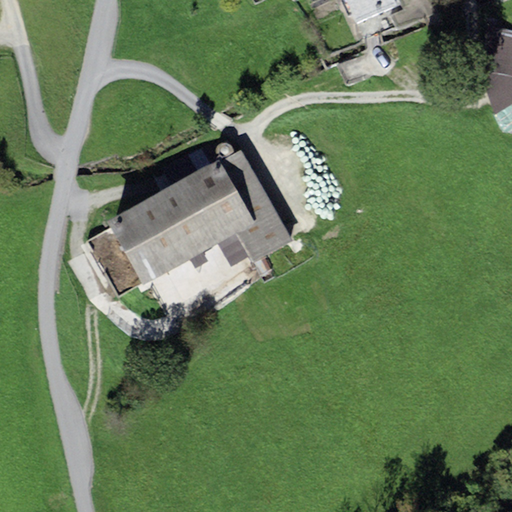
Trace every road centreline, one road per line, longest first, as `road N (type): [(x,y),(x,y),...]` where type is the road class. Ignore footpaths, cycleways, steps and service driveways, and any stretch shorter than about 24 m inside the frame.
road 1 (unclassified): [(87,511),(49,337),(47,269),(107,0)]
road 2 (track): [(92,68),(135,68),(172,85),(267,157),(301,217)]
road 3 (track): [(10,0),(45,143),(73,154)]
